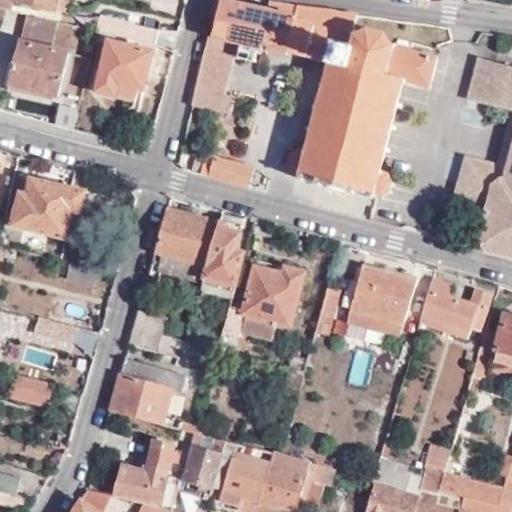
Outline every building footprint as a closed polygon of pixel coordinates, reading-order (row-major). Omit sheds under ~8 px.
[(0,0),(0,8),(4,10),(7,10),(10,0),(54,11),(56,0),(0,0)] [(66,14),(69,0),(56,0),(54,11),(66,14)] [(336,31),(350,34),(356,13),(269,1),(267,8),(233,0),(222,0),(213,34),(209,34),(192,103),(219,110),(233,55),(255,60),(259,47),(286,53),(287,50),(328,61),(336,31)] [(56,22),(28,15),(11,84),(58,96),(69,54),(50,49),(56,22)] [(96,32),(155,47),(159,31),(101,17),(96,32)] [(336,31),(328,61),(304,149),(298,147),(290,151),(285,165),(288,171),(293,174),(293,176),(324,185),(326,188),(346,194),(347,192),(376,199),(377,196),(380,197),(386,194),(390,181),(386,173),(379,172),(403,82),(386,77),(394,46),(387,34),(370,30),(358,36),(350,34),(336,31)] [(91,31),(90,40),(108,44),(97,91),(141,102),(153,55),(163,57),(165,50),(155,47),(96,32),(91,31)] [(386,77),(403,82),(430,89),(438,57),(394,46),(386,77)] [(164,78),(171,51),(165,50),(163,57),(153,55),(148,74),(155,76),(164,78)] [(511,65),(509,64),(498,107),(510,110),(511,110),(511,146),(504,176),(492,182),(477,237),(485,250),(511,257),(511,65)] [(59,105),(54,124),(72,128),(76,109),(59,105)] [(511,146),(511,110),(510,110),(492,182),(504,176),(511,146)] [(213,156),(208,176),(250,186),(254,167),(213,156)] [(91,195),(19,177),(15,192),(19,193),(16,204),(10,203),(5,223),(78,242),(91,195)] [(220,220),(168,206),(155,252),(162,255),(202,265),(207,266),(218,225),(220,220)] [(218,225),(241,231),(244,223),(220,217),(220,220),(218,225)] [(236,284),(245,251),(237,249),(241,231),(218,225),(207,266),(201,290),(232,298),(236,284)] [(246,251),(245,251),(236,284),(238,284),(246,251)] [(202,265),(162,255),(157,270),(198,281),(202,265)] [(349,321),(370,326),(375,312),(406,321),(417,277),(364,263),(361,279),(355,278),(350,285),(344,304),(353,306),(349,321)] [(95,271),(70,264),(65,280),(92,287),(95,271)] [(231,305),(224,332),(242,336),(243,331),(272,338),(277,322),(293,327),(307,270),(285,265),(284,271),(255,265),(243,308),(231,305)] [(420,321),(444,329),(447,319),(472,327),(480,329),(492,293),(475,288),(471,302),(449,295),(452,283),(433,277),(420,321)] [(330,333),(341,289),(329,285),(317,330),(330,333)] [(133,329),(162,336),(167,319),(138,312),(133,329)] [(375,312),(370,326),(402,334),(406,321),(375,312)] [(511,314),(508,314),(491,372),(511,377),(511,375),(511,314)] [(95,351),(99,335),(38,318),(33,332),(71,343),(70,344),(95,351)] [(447,319),(444,329),(469,337),(472,327),(447,319)] [(133,329),(129,345),(157,353),(162,336),(133,329)] [(493,334),(485,331),(468,389),(477,392),(493,334)] [(302,373),(306,358),(294,355),(291,370),(302,373)] [(302,373),(298,388),(301,388),(308,358),(306,358),(302,373)] [(110,413),(201,435),(202,430),(164,420),(171,393),(183,396),(187,378),(124,360),(110,413)] [(287,385),(298,388),(302,373),(291,370),(287,385)] [(52,384),(16,375),(10,397),(46,407),(52,384)] [(184,480),(211,488),(212,486),(225,441),(211,437),(207,453),(192,449),(184,480)] [(225,441),(212,486),(224,490),(220,501),(239,507),(242,495),(256,499),(270,453),(225,441)] [(141,503),(145,504),(173,511),(181,483),(166,479),(174,447),(153,442),(144,473),(122,468),(114,497),(127,500),(141,503)] [(427,443),(420,468),(425,469),(426,469),(443,473),(450,449),(427,443)] [(270,453),(256,499),(259,500),(295,511),(296,507),(301,509),(302,505),(314,464),(278,454),(270,453)] [(426,469),(424,478),(408,474),(396,471),(399,462),(380,457),(373,480),(376,481),(366,511),(410,511),(415,496),(417,488),(420,489),(422,490),(436,494),(437,489),(443,473),(426,469)] [(499,475),(507,478),(509,473),(511,461),(511,459),(505,457),(499,475)] [(396,471),(408,474),(410,465),(399,462),(396,471)] [(334,469),(314,464),(302,505),(316,508),(323,485),(330,486),(334,469)] [(0,473),(0,493),(15,497),(20,479),(0,473)] [(443,473),(437,489),(462,496),(464,497),(498,506),(504,490),(443,473)] [(511,482),(506,481),(504,490),(498,506),(511,510),(511,482)] [(415,496),(410,511),(413,511),(420,489),(417,488),(415,496)] [(420,489),(413,511),(457,511),(458,510),(434,503),(436,494),(422,490),(420,489)] [(113,496),(88,490),(73,511),(102,511),(108,504),(113,496)] [(239,510),(247,511),(252,511),(256,499),(242,495),(239,507),(239,510)] [(124,508),(127,500),(114,497),(113,496),(108,504),(124,508)] [(464,497),(459,511),(511,511),(511,510),(498,506),(464,497)] [(259,500),(256,511),(295,511),(259,500)]
